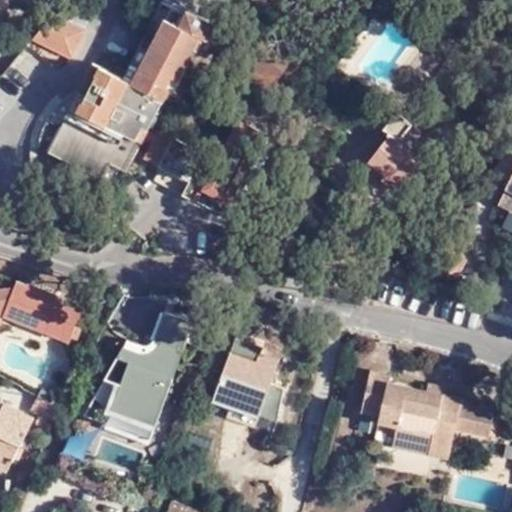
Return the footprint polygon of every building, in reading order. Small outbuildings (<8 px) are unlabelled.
[(39,26),(53,11),(43,7),(30,20),(39,26)] [(186,26),(194,10),(188,7),(180,23),(186,26)] [(108,158),(127,169),(163,98),(169,84),(162,80),(167,72),(176,77),(172,85),(183,91),(195,69),(185,63),(199,32),(206,37),(214,21),(194,10),(186,26),(180,23),(166,15),(147,51),(140,66),(134,64),(128,77),(94,58),(48,147),(70,161),(77,182),(101,174),(108,158)] [(73,51),(85,27),(53,11),(39,26),(33,32),(73,51)] [(360,64),(381,81),(416,38),(396,21),(360,64)] [(292,55),(266,35),(235,74),(251,87),(259,77),(269,85),(292,55)] [(142,49),(134,64),(140,66),(147,51),(142,49)] [(228,66),(222,62),(213,82),(218,85),(228,66)] [(396,117),(415,135),(421,129),(401,110),(396,117)] [(173,131),(159,160),(191,177),(184,190),(217,208),(224,194),(230,197),(266,128),(239,115),(218,155),(173,131)] [(413,138),(415,135),(396,117),(388,126),(387,127),(393,132),(387,139),(371,158),(386,172),(383,177),(395,187),(402,180),(409,173),(414,176),(427,161),(410,147),(414,139),(413,138)] [(145,153),(159,160),(173,131),(159,125),(145,153)] [(393,132),(387,127),(382,133),(387,139),(393,132)] [(413,177),(414,176),(409,173),(402,180),(407,184),(413,177)] [(438,263),(456,274),(474,243),(458,232),(438,263)] [(13,317),(26,286),(18,282),(15,288),(14,288),(11,289),(11,292),(9,292),(4,288),(0,288),(0,316),(7,315),(13,317)] [(28,287),(26,286),(13,317),(68,340),(70,336),(76,338),(88,308),(28,284),(28,287)] [(192,352),(176,345),(173,354),(165,351),(122,336),(106,378),(128,388),(126,396),(169,412),(180,382),(189,386),(191,377),(184,374),(192,352)] [(173,354),(176,345),(168,342),(165,351),(173,354)] [(258,364),(261,356),(236,347),(233,356),(258,364)] [(280,362),(261,356),(258,364),(233,356),(217,403),(262,418),(280,362)] [(445,394),(427,390),(391,381),(393,375),(372,370),(362,409),(382,414),(375,439),(393,443),(396,434),(430,443),(428,453),(448,458),(456,427),(462,403),(462,399),(445,394)] [(429,384),(427,390),(445,394),(447,389),(429,384)] [(24,421),(27,416),(0,402),(0,474),(3,476),(30,424),(24,421)] [(495,412),(462,403),(456,427),(489,435),(495,412)] [(396,434),(393,443),(428,453),(430,443),(396,434)] [(75,459),(92,464),(99,441),(83,435),(75,459)] [(185,511),(188,506),(171,500),(166,511),(185,511)]
